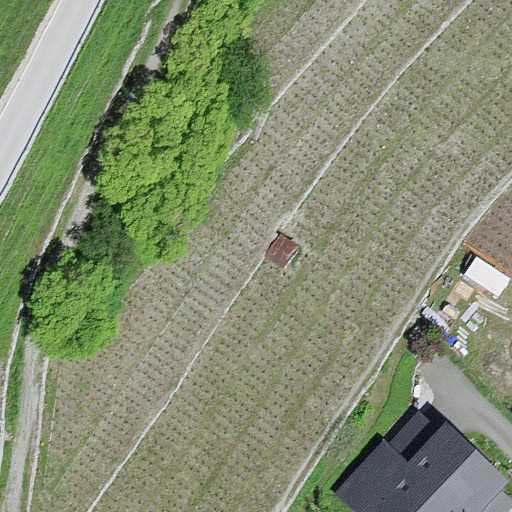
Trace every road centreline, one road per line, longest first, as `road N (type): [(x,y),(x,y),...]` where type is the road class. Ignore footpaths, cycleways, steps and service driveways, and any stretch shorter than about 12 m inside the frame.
road 1 (track): [(20,511),(55,298),(192,0)]
road 2 (unclassified): [(0,133),(69,0)]
